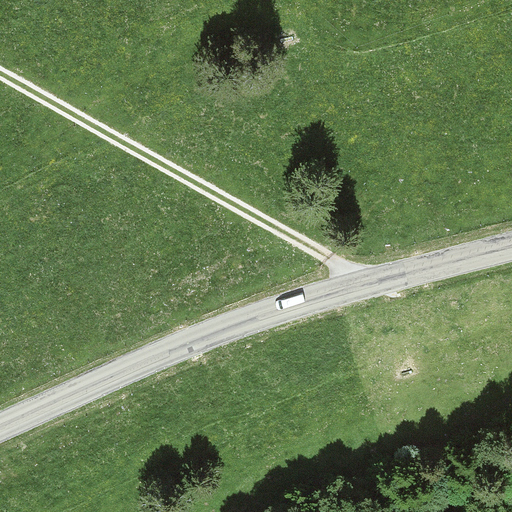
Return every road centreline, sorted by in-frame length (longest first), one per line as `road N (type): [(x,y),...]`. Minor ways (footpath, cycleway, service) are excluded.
road 1 (tertiary): [(0,425),(218,331),(511,245)]
road 2 (track): [(0,77),(366,283)]
